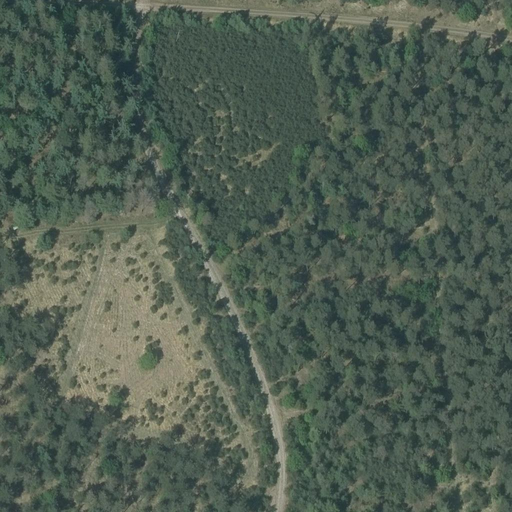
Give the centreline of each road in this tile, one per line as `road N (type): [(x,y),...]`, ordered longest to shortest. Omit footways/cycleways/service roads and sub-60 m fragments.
road 1 (track): [(275,511),(276,424),(209,265),(138,128),(144,0)]
road 2 (track): [(511,40),(39,0)]
